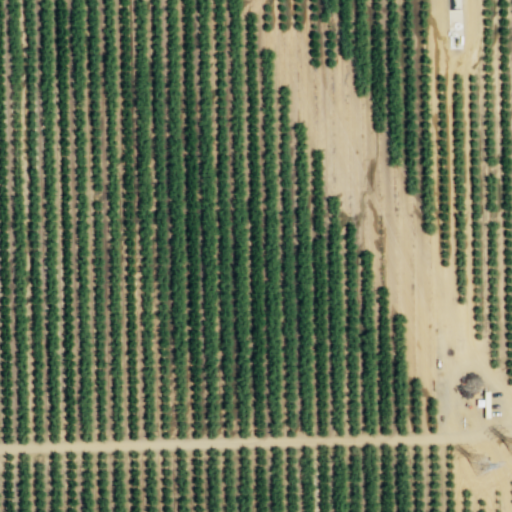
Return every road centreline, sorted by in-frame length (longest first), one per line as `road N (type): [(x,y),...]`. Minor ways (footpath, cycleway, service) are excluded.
road 1 (track): [(511,409),(434,266),(434,0),(470,25),(467,57),(433,63)]
road 2 (track): [(511,434),(0,448)]
road 3 (track): [(434,266),(444,438)]
